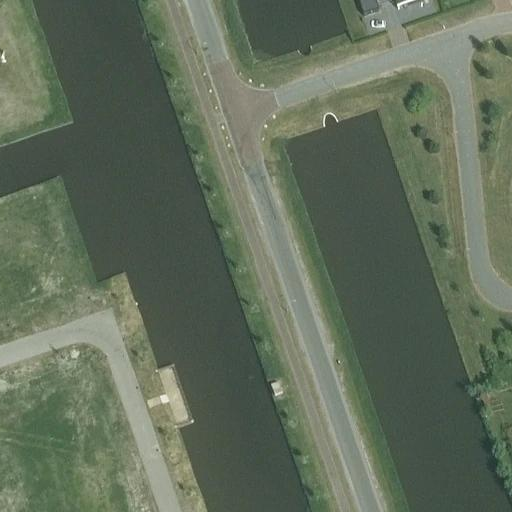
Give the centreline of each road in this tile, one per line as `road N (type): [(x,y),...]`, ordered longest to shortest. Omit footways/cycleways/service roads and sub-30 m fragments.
road 1 (tertiary): [(233,112),(370,511)]
road 2 (residential): [(0,359),(100,327),(165,511)]
road 3 (residential): [(452,40),(479,268),(511,303)]
road 4 (residential): [(233,112),(452,40)]
